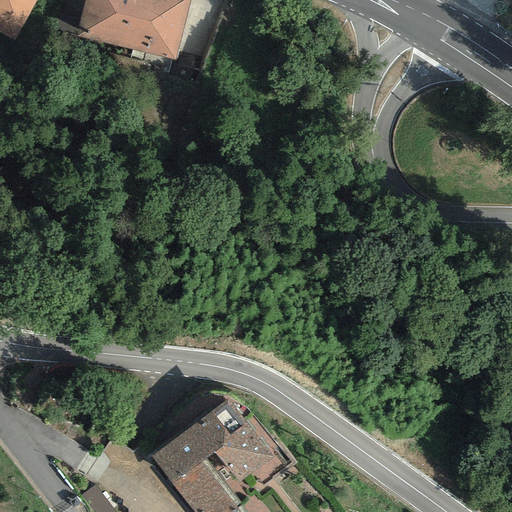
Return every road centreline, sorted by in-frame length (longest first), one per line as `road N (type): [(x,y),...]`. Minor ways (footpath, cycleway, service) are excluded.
road 1 (tertiary): [(440,511),(259,382),(0,344)]
road 2 (tertiary): [(417,12),(363,133),(362,173),(376,204),(402,230),(511,234)]
road 3 (residential): [(61,511),(0,408)]
